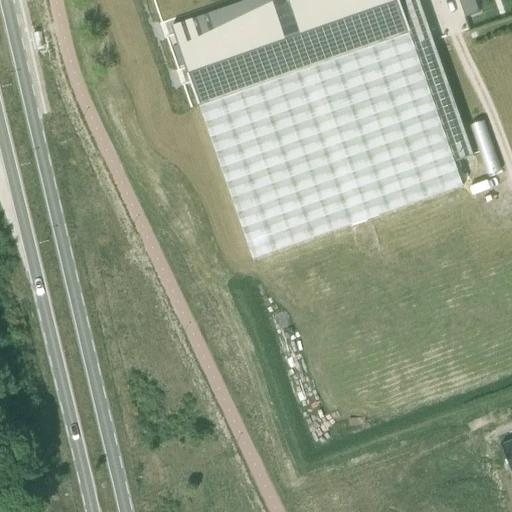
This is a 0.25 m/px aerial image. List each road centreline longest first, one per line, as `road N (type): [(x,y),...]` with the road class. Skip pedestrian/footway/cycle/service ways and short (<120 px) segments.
road 1 (secondary): [(122,511),(5,0)]
road 2 (secondary): [(0,143),(91,511)]
